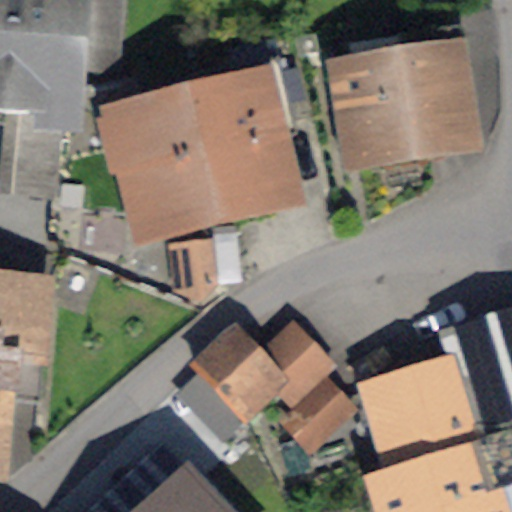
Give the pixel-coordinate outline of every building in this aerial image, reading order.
[(71,101),(73,67),(113,70),(118,0),(0,0),(0,114),(37,116),(39,99),(71,101)] [(458,32),(400,41),(405,72),(452,64),(463,63),(458,32)] [(452,64),(405,72),(400,41),(340,50),(357,155),(464,137),(452,64)] [(192,83),(199,112),(135,127),(158,220),(271,192),(257,132),(290,123),(276,63),(192,83)] [(175,249),(180,294),(201,302),(214,286),(209,245),(175,249)] [(47,298),(0,294),(0,395),(39,398),(47,298)] [(458,378),(497,511),(511,511),(511,320),(446,340),(458,378)] [(332,368),(292,326),(251,366),(276,393),(290,408),(332,368)] [(227,341),(195,371),(237,415),(245,423),(276,393),(251,366),(227,341)] [(149,500),(237,415),(195,371),(107,456),(149,500)] [(497,511),(458,378),(376,402),(400,481),(376,489),(382,511),(497,511)] [(113,511),(85,481),(51,511),(113,511)]
